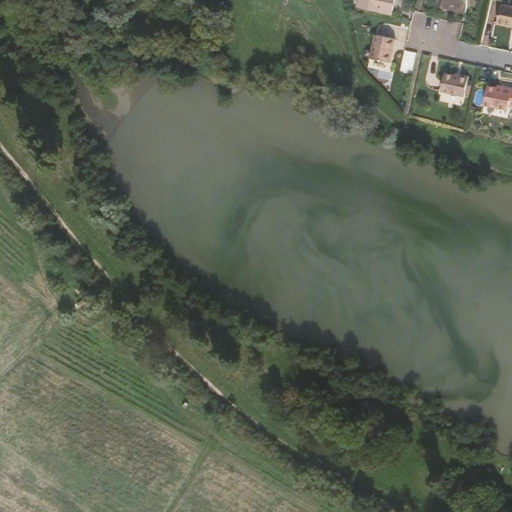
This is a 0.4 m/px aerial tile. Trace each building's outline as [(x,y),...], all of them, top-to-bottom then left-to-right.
[(360,0),(358,9),(364,10),(366,0),(360,0)] [(366,0),(364,10),(384,15),(386,11),(394,13),(396,0),(366,0)] [(455,12),(467,14),(469,0),(439,0),(438,5),(456,8),(455,12)] [(511,7),(502,6),(497,25),(511,27),(511,7)] [(371,61),(390,65),(396,41),(377,37),(371,61)] [(443,92),(466,97),(470,78),(461,76),(461,78),(459,78),(446,75),(443,92)] [(489,87),(485,107),(510,112),(510,108),(511,107),(511,90),(504,89),(503,90),(489,87)]
